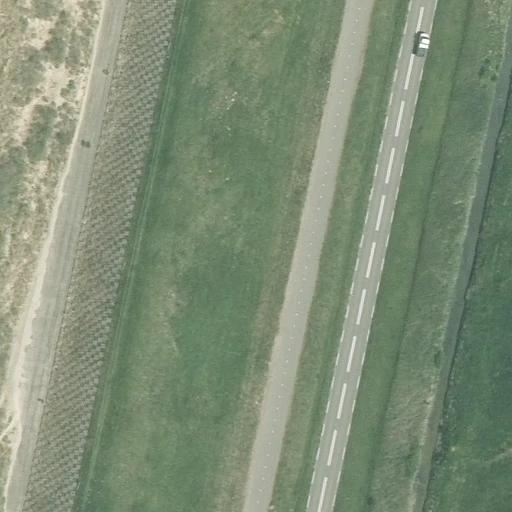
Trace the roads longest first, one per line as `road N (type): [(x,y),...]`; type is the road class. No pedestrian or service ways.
road 1 (tertiary): [(318,511),(423,0)]
road 2 (unknown): [(102,0),(0,397)]
